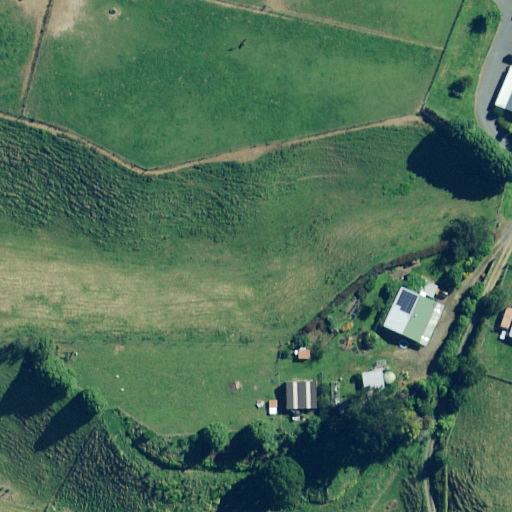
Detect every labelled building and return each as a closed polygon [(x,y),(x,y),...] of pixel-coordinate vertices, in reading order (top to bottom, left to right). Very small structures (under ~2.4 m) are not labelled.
[(511,66),(496,105),(511,111),(511,66)] [(461,258),(458,247),(435,253),(438,264),(461,258)] [(445,307),(403,288),(385,327),(428,346),(445,307)] [(319,358),(318,347),(299,349),(300,360),(319,358)] [(386,391),(382,370),(362,374),(366,395),(386,391)]
